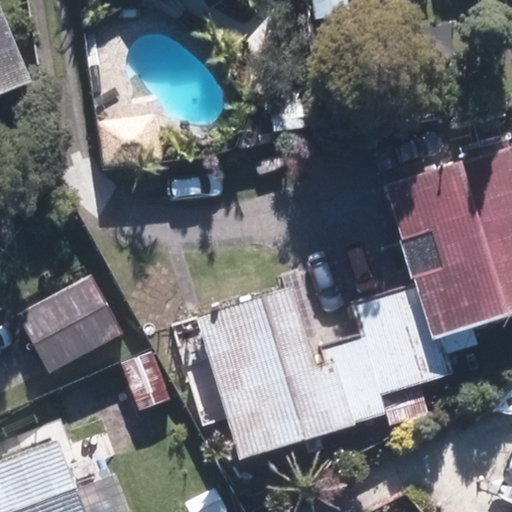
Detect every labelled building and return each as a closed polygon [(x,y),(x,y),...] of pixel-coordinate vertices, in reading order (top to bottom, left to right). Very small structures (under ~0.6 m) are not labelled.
[(0,10),(0,99),(31,87),(0,10)] [(511,153),(400,186),(440,323),(511,302),(511,153)] [(85,278),(23,316),(57,371),(119,332),(85,278)] [(290,292),(197,319),(237,449),(374,407),(355,348),(311,361),(290,292)] [(74,511),(50,445),(0,462),(0,511),(74,511)]
